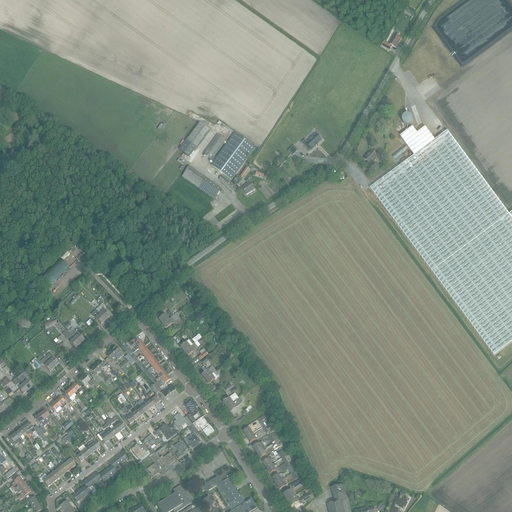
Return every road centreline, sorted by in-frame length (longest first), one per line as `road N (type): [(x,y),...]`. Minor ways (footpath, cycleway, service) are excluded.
road 1 (unclassified): [(132,316),(183,267),(336,161),(433,0)]
road 2 (unknown): [(0,244),(34,233),(74,196),(105,193),(146,222),(152,243),(140,259),(161,287)]
road 3 (residential): [(0,436),(132,316)]
road 4 (residential): [(191,391),(50,499)]
